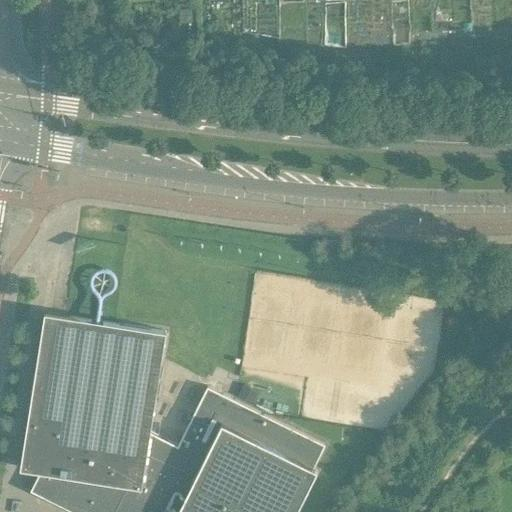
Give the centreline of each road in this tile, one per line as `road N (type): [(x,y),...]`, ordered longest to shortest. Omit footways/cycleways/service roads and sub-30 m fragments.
road 1 (secondary): [(0,141),(41,154),(343,189),(511,193)]
road 2 (secondary): [(511,140),(309,133),(9,87)]
